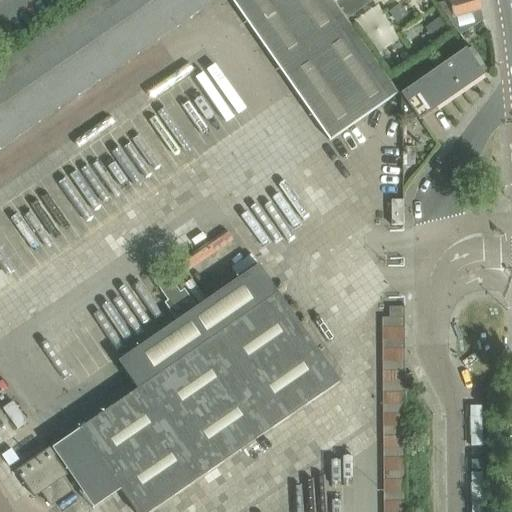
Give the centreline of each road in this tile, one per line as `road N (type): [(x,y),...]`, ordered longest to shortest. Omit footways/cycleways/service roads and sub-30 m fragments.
road 1 (unclassified): [(458,511),(460,407),(436,343),(437,262)]
road 2 (unclassified): [(511,101),(458,162),(438,218),(437,262)]
